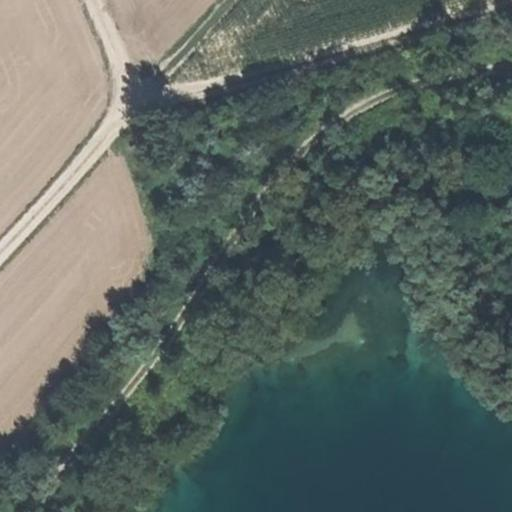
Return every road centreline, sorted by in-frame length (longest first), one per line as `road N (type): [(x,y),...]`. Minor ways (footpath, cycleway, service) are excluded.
road 1 (track): [(511,71),(440,77),(381,94),(328,123),(247,206),(165,336),(32,511)]
road 2 (track): [(511,13),(136,104),(0,252)]
